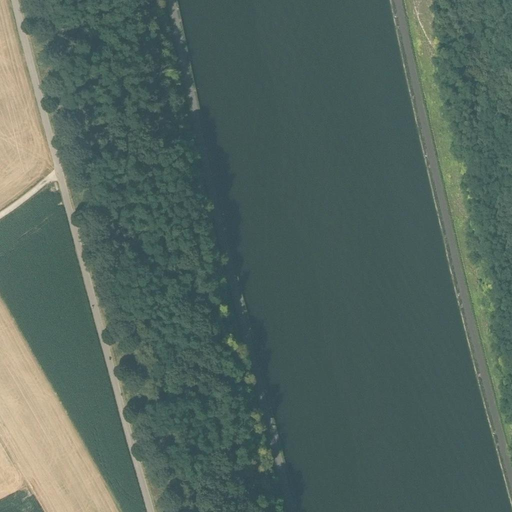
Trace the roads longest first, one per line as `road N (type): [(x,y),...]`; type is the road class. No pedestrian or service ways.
road 1 (unclassified): [(148,511),(57,174)]
road 2 (unclassified): [(57,174),(13,0)]
